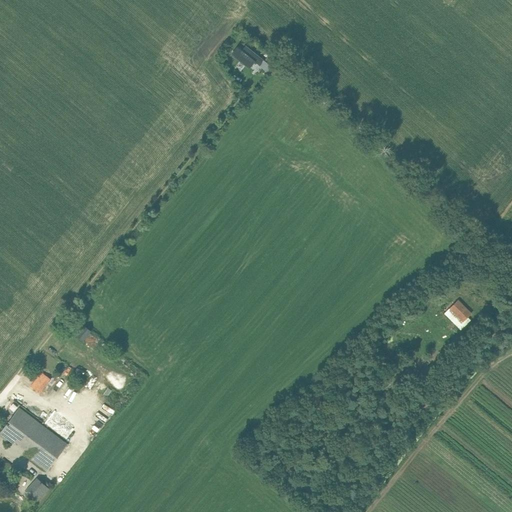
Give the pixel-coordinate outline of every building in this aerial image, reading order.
[(264,60),(245,45),(241,50),(237,46),(231,54),(249,69),(255,61),(259,65),(264,60)] [(449,308),(463,322),(472,313),(458,299),(449,308)] [(91,331),(85,326),(76,336),(82,341),(91,331)] [(42,373),(31,387),(39,393),(50,379),(42,373)] [(47,471),(67,445),(19,408),(0,433),(0,435),(12,445),(15,442),(27,451),(25,454),(47,471)] [(37,478),(23,493),(35,504),(48,488),(37,478)]
